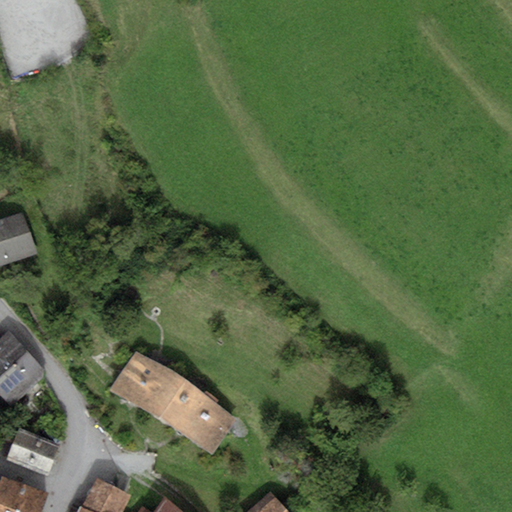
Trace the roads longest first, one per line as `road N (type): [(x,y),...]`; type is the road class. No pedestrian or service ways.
road 1 (residential): [(65,492),(78,444),(74,412),(59,377),(0,310)]
road 2 (track): [(78,444),(95,446),(191,511)]
